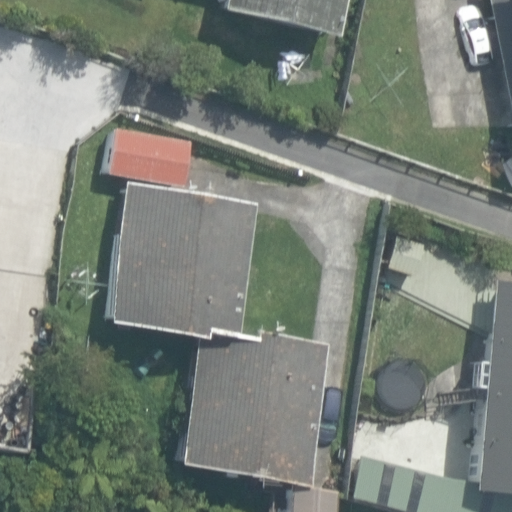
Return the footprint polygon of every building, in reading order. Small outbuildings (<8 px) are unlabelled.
[(215,0),(213,10),(326,38),(335,0),(215,0)] [(511,0),(484,0),(509,163),(511,162),(511,0)] [(337,90),(324,127),(392,152),(405,115),(337,90)] [(102,173),(177,186),(185,143),(110,129),(102,173)] [(96,324),(188,338),(189,331),(226,337),(247,203),(119,182),(96,324)] [(341,499),(388,511),(511,511),(511,284),(484,280),(457,483),(440,481),(347,457),(341,499)] [(189,331),(188,338),(185,357),(167,467),(295,488),(317,357),(319,344),(245,332),(244,340),(226,337),(189,331)] [(279,511),(322,511),(325,497),(283,490),(279,511)]
